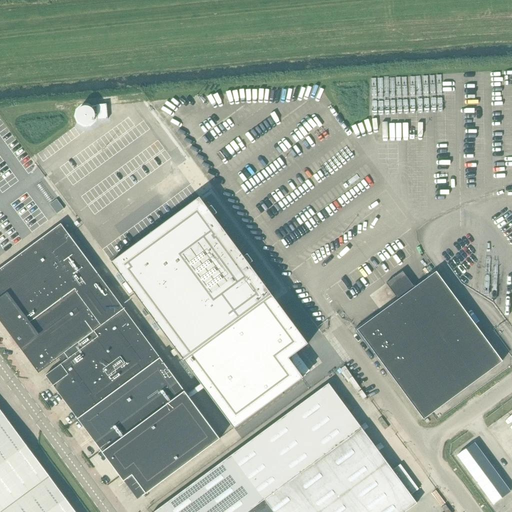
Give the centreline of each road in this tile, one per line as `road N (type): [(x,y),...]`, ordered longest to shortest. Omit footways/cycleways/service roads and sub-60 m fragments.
road 1 (track): [(0,38),(383,0)]
road 2 (unclassified): [(472,511),(332,317)]
road 3 (unknown): [(511,257),(479,215),(456,216),(438,238),(444,273),(511,346)]
road 4 (unclassified): [(109,511),(0,365)]
road 5 (unknown): [(137,511),(235,438)]
